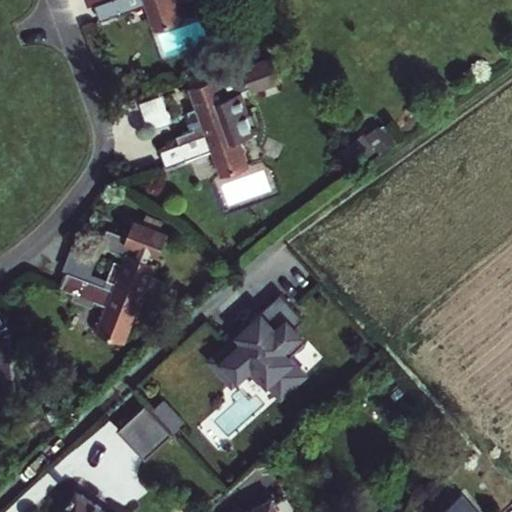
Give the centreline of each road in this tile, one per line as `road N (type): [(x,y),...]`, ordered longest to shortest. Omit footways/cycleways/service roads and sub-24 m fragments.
road 1 (track): [(511,73),(276,241),(0,499)]
road 2 (residential): [(0,269),(75,203),(102,153),(102,122),(58,0)]
